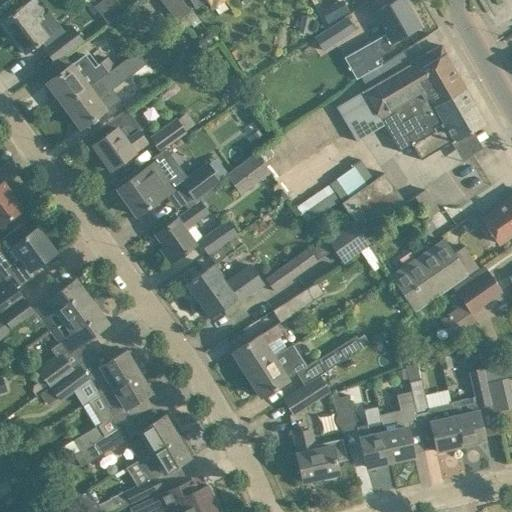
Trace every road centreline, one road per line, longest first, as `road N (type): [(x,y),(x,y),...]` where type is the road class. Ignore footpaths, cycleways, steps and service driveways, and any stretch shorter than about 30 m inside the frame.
road 1 (residential): [(0,103),(199,368),(280,511)]
road 2 (secondary): [(511,108),(452,0)]
road 3 (residential): [(394,511),(511,489)]
